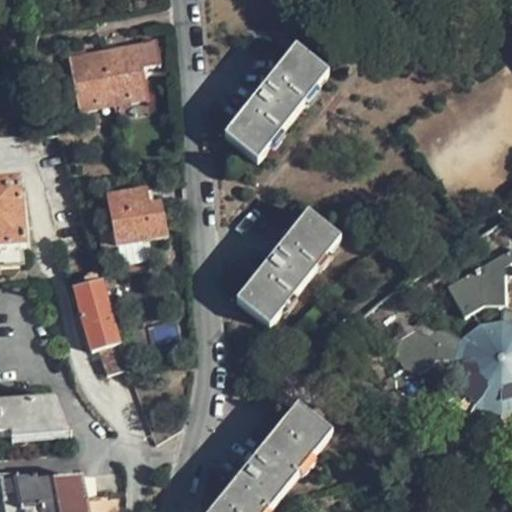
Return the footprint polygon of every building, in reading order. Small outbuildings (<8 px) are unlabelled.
[(148,103),(142,72),(160,68),(155,45),(86,58),(85,51),(78,52),(79,56),(68,58),(79,116),(148,103)] [(257,167),(329,78),(296,51),(223,141),(257,167)] [(0,153),(26,150),(24,137),(0,139),(0,153)] [(25,251),(20,186),(0,187),(0,269),(24,267),(22,251),(25,251)] [(169,244),(164,210),(151,212),(149,196),(110,201),(117,251),(169,244)] [(268,330),(340,242),(307,216),(236,303),(268,330)] [(511,252),(494,262),(493,273),(479,271),(447,291),(465,321),(486,312),(504,316),(503,331),(497,329),(486,329),(480,331),(470,336),(462,344),(440,331),(432,335),(424,323),(414,329),(400,324),(395,340),(385,345),(392,358),(396,356),(405,371),(418,375),(433,366),(441,351),(445,360),(455,361),(455,375),(457,384),(463,395),(465,398),(475,408),(490,415),(502,415),(511,413),(511,252)] [(123,370),(127,369),(102,283),(93,284),(92,281),(86,282),(87,286),(75,289),(93,356),(101,368),(104,367),(107,375),(114,402),(131,397),(123,370)] [(469,417),(475,408),(465,398),(456,407),(469,417)] [(0,440),(12,439),(14,444),(71,439),(58,401),(0,407),(0,440)] [(270,511),(332,435),(297,409),(233,489),(214,511),(270,511)] [(129,511),(128,495),(93,498),(92,477),(1,478),(0,478),(0,505),(21,506),(21,511),(129,511)]
